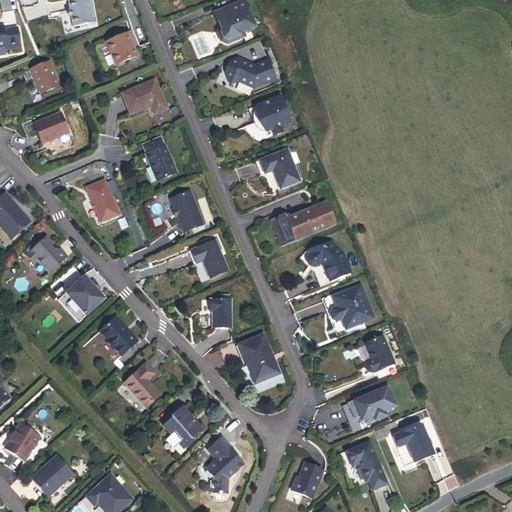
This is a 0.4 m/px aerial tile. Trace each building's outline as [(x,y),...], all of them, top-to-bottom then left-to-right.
[(90,0),(72,0),(68,1),(70,12),(68,12),(69,17),(71,17),(73,28),(95,24),(90,0)] [(219,23),(223,33),(219,41),(223,49),(230,52),(245,46),(247,40),(258,35),(247,8),(231,15),(228,22),(221,19),(219,23)] [(20,48),(17,29),(3,31),(3,29),(0,29),(0,48),(6,47),(7,50),(20,48)] [(130,34),(106,44),(115,66),(137,57),(133,47),(132,44),(134,43),(130,34)] [(50,63),(31,71),(40,95),(60,87),(50,63)] [(237,89),(245,86),(261,94),(283,85),(276,66),(262,71),(245,64),(237,67),(232,76),(237,89)] [(155,81),(122,96),(130,116),(151,107),(154,115),(167,110),(155,81)] [(294,132),(284,108),(259,118),(258,119),(256,122),(255,126),(257,131),(260,139),(264,142),(267,142),(269,142),(270,142),(276,140),(283,137),(294,132)] [(60,114),(34,125),(42,145),(68,134),(60,114)] [(160,139),(142,147),(146,156),(145,156),(157,182),(176,174),(165,148),(164,148),(160,139)] [(295,157),(267,169),(273,182),(281,178),(288,197),(308,189),(295,157)] [(104,182),(86,189),(93,205),(94,208),(101,223),(119,215),(104,182)] [(190,193),(170,201),(174,211),(177,218),(183,234),(203,226),(190,193)] [(0,228),(11,240),(30,223),(5,195),(0,198),(0,228)] [(342,233),(334,213),(317,220),(295,228),(292,222),(278,228),(288,253),(342,233)] [(36,260),(49,274),(67,258),(60,251),(57,254),(50,247),(52,245),(46,239),(33,251),(30,249),(24,255),(33,264),(36,260)] [(215,242),(191,252),(196,265),(203,262),(210,279),(228,271),(215,242)] [(335,252),(305,266),(319,280),(323,293),(353,282),(346,263),(335,252)] [(85,316),(103,299),(96,291),(90,284),(83,277),(64,294),(85,316)] [(93,282),(90,284),(96,291),(99,289),(93,282)] [(363,294),(326,308),(339,342),(377,328),(363,294)] [(230,301),(210,301),(210,313),(212,313),(212,329),(230,329),(230,301)] [(115,318),(99,333),(121,357),(137,343),(115,318)] [(264,337),(239,347),(255,386),(280,375),(264,337)] [(384,343),(368,349),(374,365),(369,368),(368,369),(368,371),(368,373),(369,374),(370,375),(372,376),(374,376),(378,375),(394,368),(384,343)] [(146,409),(161,395),(149,381),(155,375),(146,365),(124,385),(146,409)] [(381,382),(397,376),(394,368),(378,375),(381,382)] [(399,418),(390,394),(372,402),(371,400),(343,411),(353,436),(399,418)] [(201,430),(182,409),(173,418),(174,420),(165,429),(171,436),(165,442),(172,450),(179,444),(184,449),(192,442),(190,440),(201,430)] [(20,424),(4,448),(24,461),(39,437),(20,424)] [(227,480),(242,466),(228,451),(231,449),(222,439),(208,452),(216,461),(206,471),(213,479),(213,494),(218,494),(218,495),(221,496),(221,494),(226,494),(227,480)] [(391,449),(388,441),(379,444),(382,452),(391,449)] [(444,477),(431,447),(402,459),(407,470),(416,466),(423,485),(444,477)] [(381,491),(365,451),(341,461),(342,464),(339,465),(349,490),(354,488),(355,490),(365,487),(369,496),(381,491)] [(71,474),(55,456),(29,479),(46,497),(71,474)] [(295,478),(290,491),(311,499),(322,472),(303,465),(297,479),(295,478)] [(111,472),(86,495),(94,504),(97,501),(107,511),(115,511),(133,496),(111,472)]
